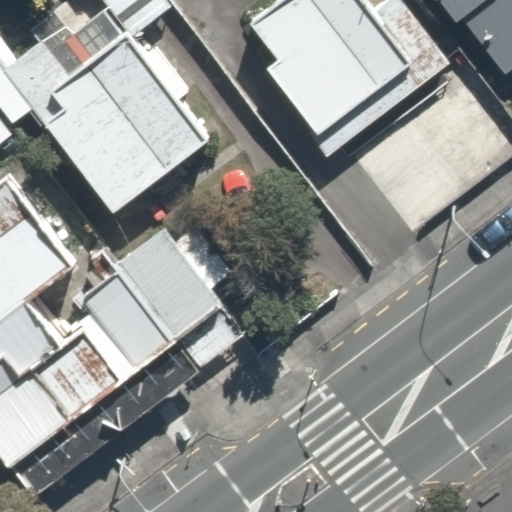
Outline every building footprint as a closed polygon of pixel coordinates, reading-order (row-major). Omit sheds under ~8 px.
[(89,0),(102,18),(126,0),(89,0)] [(374,75),(317,0),(232,0),(180,39),(267,154),(374,75)] [(511,0),(437,0),(492,71),(511,54),(511,0)] [(153,138),(77,37),(0,95),(0,134),(57,210),(153,138)] [(0,502),(3,506),(245,325),(167,221),(70,294),(0,201),(0,502)]
